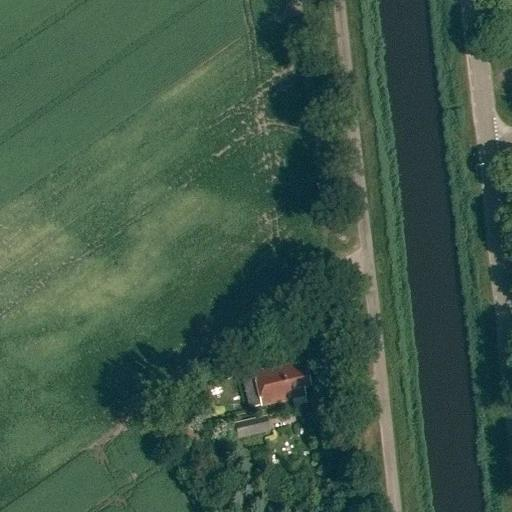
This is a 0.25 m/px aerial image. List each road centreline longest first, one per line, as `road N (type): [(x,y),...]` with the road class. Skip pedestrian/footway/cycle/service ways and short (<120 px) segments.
road 1 (unclassified): [(395,511),(338,0)]
road 2 (tertiary): [(511,369),(488,150)]
road 3 (tertiary): [(488,150),(470,0)]
